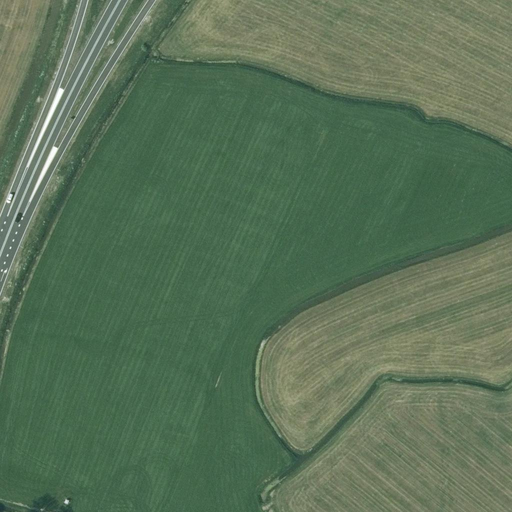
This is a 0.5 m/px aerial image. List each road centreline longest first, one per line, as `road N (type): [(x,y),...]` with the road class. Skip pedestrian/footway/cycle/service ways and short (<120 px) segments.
road 1 (trunk): [(17,212),(40,188),(152,0)]
road 2 (trunk): [(119,0),(17,212)]
road 3 (trunk): [(85,0),(18,182),(17,212)]
